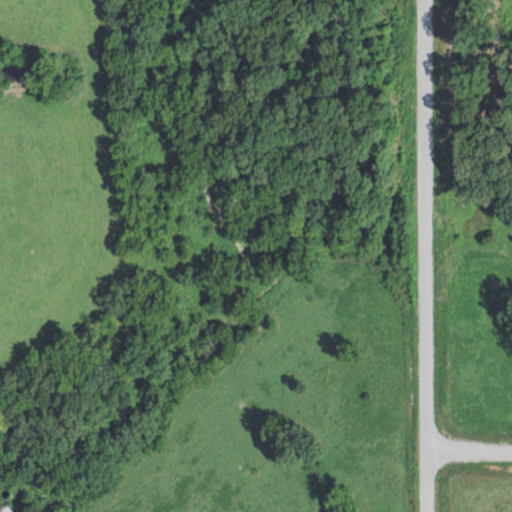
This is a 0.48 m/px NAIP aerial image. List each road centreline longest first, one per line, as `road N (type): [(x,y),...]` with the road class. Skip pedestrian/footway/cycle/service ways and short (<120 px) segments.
road 1 (residential): [(511,239),(469,221),(314,244),(249,247),(230,239),(207,178),(202,0)]
road 2 (residential): [(293,245),(36,511)]
